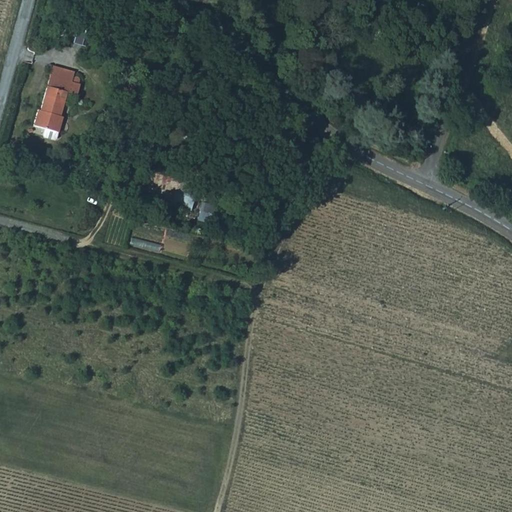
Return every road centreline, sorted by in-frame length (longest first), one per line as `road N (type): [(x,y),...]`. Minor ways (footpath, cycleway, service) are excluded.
road 1 (track): [(0,223),(259,293),(235,441),(214,511)]
road 2 (tertiary): [(186,0),(323,132),(426,187)]
road 3 (unclassified): [(426,187),(488,0)]
road 4 (unclassified): [(33,0),(0,118)]
